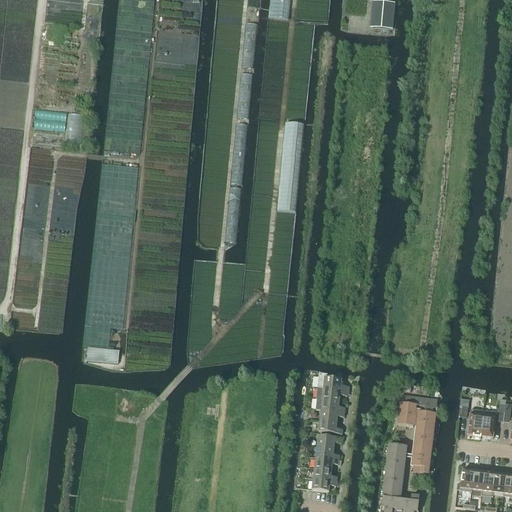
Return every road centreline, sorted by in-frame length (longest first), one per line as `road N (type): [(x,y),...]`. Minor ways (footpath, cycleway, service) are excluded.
road 1 (track): [(424,362),(460,0)]
road 2 (track): [(221,332),(265,290),(292,0)]
